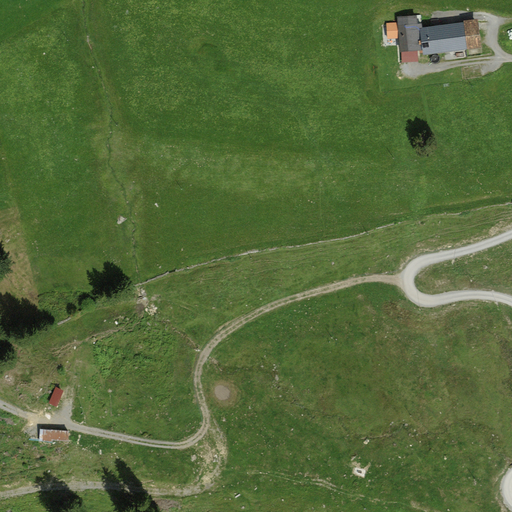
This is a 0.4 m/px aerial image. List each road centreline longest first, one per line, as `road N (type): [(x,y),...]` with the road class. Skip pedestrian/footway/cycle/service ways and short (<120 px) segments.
road 1 (track): [(0,407),(194,447),(208,463),(204,483),(184,491),(80,485),(0,496)]
road 2 (track): [(424,255),(265,306),(211,344),(200,381),(222,455),(206,479)]
road 3 (track): [(424,255),(411,273),(431,292),(511,313)]
